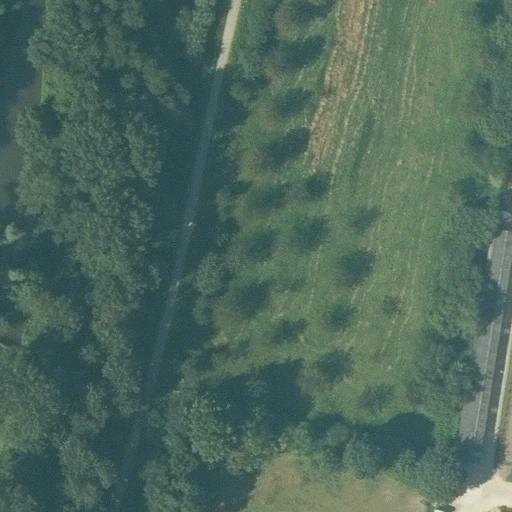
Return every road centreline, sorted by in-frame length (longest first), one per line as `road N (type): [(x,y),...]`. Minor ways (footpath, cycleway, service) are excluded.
road 1 (track): [(235,0),(148,385)]
road 2 (track): [(148,385),(111,511)]
